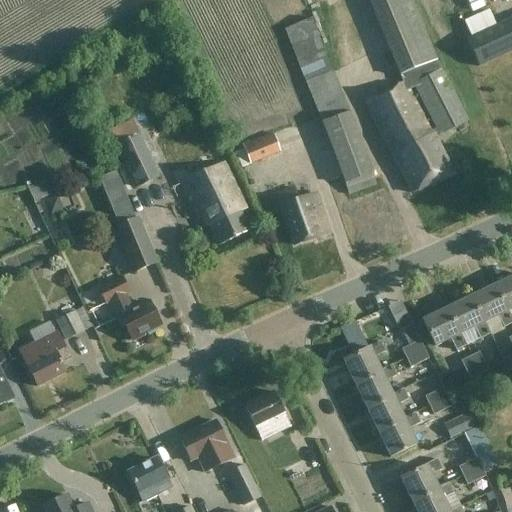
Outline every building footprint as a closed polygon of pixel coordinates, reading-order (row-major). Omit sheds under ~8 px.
[(439,136),(467,122),(440,71),(410,0),(367,0),(402,84),(364,103),(412,194),(451,174),(432,137),(438,134),(439,136)] [(511,19),(465,41),(478,68),(511,52),(511,19)] [(372,176),(349,114),(348,114),(311,22),(283,32),(320,125),(348,197),(375,187),(372,176)] [(271,133),(242,145),(251,166),(280,153),(271,133)] [(447,154),(463,144),(456,133),(440,143),(447,154)] [(158,179),(139,135),(116,146),(135,189),(158,179)] [(245,210),(239,197),(223,164),(181,184),(203,230),(209,227),(218,247),(248,232),(239,213),(245,210)] [(98,180),(118,226),(134,220),(115,173),(98,180)] [(26,188),(38,215),(47,212),(42,198),(60,191),(56,181),(26,188)] [(294,246),(329,234),(315,195),(297,201),(293,189),(272,197),(276,209),(281,208),(294,246)] [(113,228),(132,275),(157,264),(138,218),(134,220),(118,226),(113,228)] [(511,278),(493,288),(506,314),(508,313),(511,311),(511,278)] [(131,340),(159,326),(148,304),(132,312),(124,296),(128,293),(121,279),(98,290),(105,305),(108,303),(121,329),(124,327),(131,340)] [(511,323),(511,320),(508,313),(506,314),(493,288),(469,299),(482,326),(485,325),(498,318),(503,328),(511,323)] [(489,335),(485,325),(482,326),(469,299),(446,311),(459,337),(460,336),(474,330),(479,340),(489,335)] [(465,346),(460,336),(459,337),(446,311),(421,322),(434,349),(450,341),(458,357),(465,353),(462,347),(465,346)] [(65,342),(84,333),(74,313),(55,322),(65,342)] [(405,360),(424,351),(411,326),(401,332),(408,347),(401,351),(405,360)] [(60,364),(70,359),(60,340),(56,333),(18,352),(36,388),(65,373),(60,364)] [(355,387),(382,374),(380,372),(374,358),(385,353),(380,342),(368,348),(369,350),(343,362),(355,387)] [(424,351),(405,360),(410,369),(428,360),(424,351)] [(469,358),(477,376),(486,372),(478,354),(469,358)] [(477,376),(469,358),(460,363),(468,380),(477,376)] [(367,411),(393,398),(392,395),(385,382),(396,377),(391,366),(380,372),(382,374),(355,387),(367,411)] [(0,378),(0,406),(7,403),(11,400),(0,378)] [(428,407),(447,398),(442,389),(424,398),(428,407)] [(405,422),(403,419),(397,406),(408,401),(403,390),(392,395),(393,398),(367,411),(378,435),(405,422)] [(243,408),(254,430),(259,442),(289,428),(273,393),(243,408)] [(447,398),(428,407),(432,416),(451,407),(447,398)] [(468,413),(443,425),(450,440),(475,428),(468,413)] [(405,422),(378,435),(390,459),(417,446),(409,430),(419,425),(414,414),(403,419),(405,422)] [(233,460),(214,422),(178,440),(189,463),(196,459),(203,474),(233,460)] [(462,477),(480,468),(476,459),(458,468),(462,477)] [(142,504),(156,496),(170,489),(155,460),(127,474),(137,494),(142,504)] [(412,505),(439,492),(437,490),(431,476),(442,471),(437,461),(426,466),(426,468),(400,481),(412,505)] [(226,474),(243,508),(261,499),(244,465),(226,474)] [(480,468),(462,477),(467,486),(485,477),(480,468)] [(500,511),(511,510),(511,483),(497,486),(500,511)] [(415,511),(448,511),(442,500),(453,494),(448,484),(437,490),(439,492),(412,505),(415,511)] [(40,511),(90,511),(87,504),(73,511),(67,496),(39,509),(40,511)]
